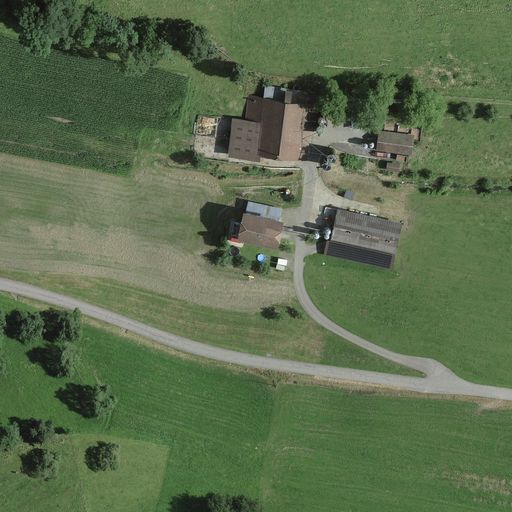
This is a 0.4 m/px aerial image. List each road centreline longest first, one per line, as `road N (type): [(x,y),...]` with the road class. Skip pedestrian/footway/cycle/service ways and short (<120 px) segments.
road 1 (unclassified): [(0,284),(193,347),(511,393)]
road 2 (track): [(318,141),(298,273),(313,315),(329,329),(438,371),(447,385)]
